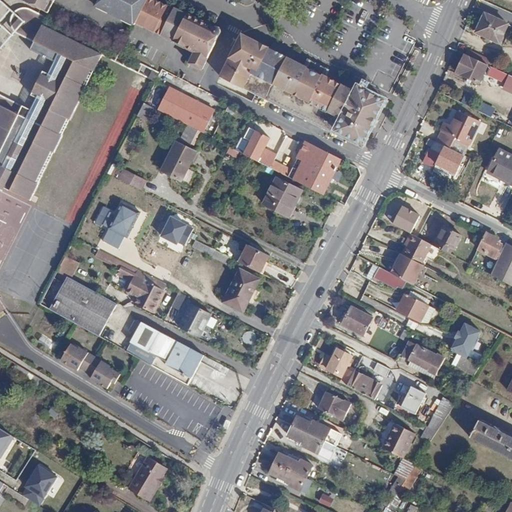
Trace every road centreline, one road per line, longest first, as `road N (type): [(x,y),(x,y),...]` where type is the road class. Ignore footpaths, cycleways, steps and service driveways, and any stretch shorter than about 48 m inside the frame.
road 1 (tertiary): [(378,170),(211,511)]
road 2 (residential): [(243,16),(206,85),(378,170)]
road 3 (tertiary): [(446,27),(378,170)]
road 4 (residential): [(378,170),(511,237)]
road 5 (unknown): [(324,275),(443,339)]
